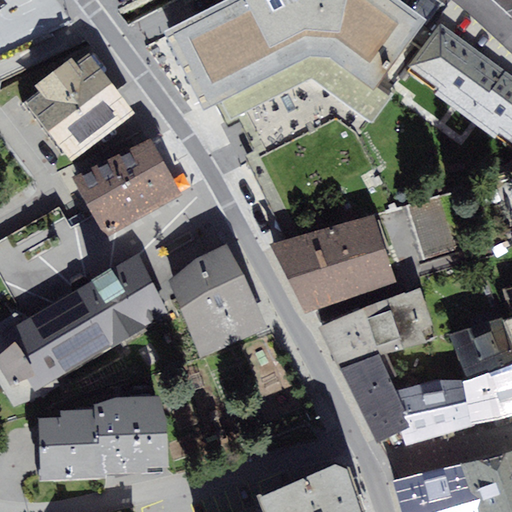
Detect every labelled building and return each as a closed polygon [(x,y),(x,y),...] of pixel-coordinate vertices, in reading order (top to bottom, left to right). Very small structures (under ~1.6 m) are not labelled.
[(55,0),(0,0),(0,54),(71,20),(55,0)] [(224,0),(165,31),(204,109),(216,104),(286,240),(374,214),(394,208),(365,135),(431,32),(422,25),(426,18),(402,0),(224,0)] [(511,79),(440,25),(410,65),(511,141),(511,79)] [(23,103),(72,163),(136,112),(89,52),(76,62),(72,57),(36,86),(39,90),(23,103)] [(144,216),(183,195),(150,136),(112,157),(144,216)] [(106,237),(144,216),(112,157),(74,178),(106,237)] [(438,197),(408,206),(425,259),(454,249),(438,197)] [(286,240),(271,244),(305,314),(396,282),(374,214),(286,240)] [(193,260),(170,279),(201,356),(267,328),(245,275),(227,243),(193,260)] [(171,312),(136,252),(0,332),(0,338),(32,393),(171,312)] [(421,288),(364,309),(380,355),(428,342),(422,329),(434,325),(421,288)] [(340,369),(380,355),(364,309),(318,327),(340,369)] [(511,340),(504,320),(502,317),(449,334),(466,381),(472,426),(511,414),(511,340)] [(340,369),(360,408),(396,390),(380,355),(340,369)] [(472,426),(466,381),(438,379),(396,390),(413,426),(401,431),(407,445),(472,426)] [(413,426),(396,390),(360,408),(377,443),(401,431),(413,426)] [(39,417),(40,480),(106,478),(105,473),(148,472),(147,467),(169,466),(168,419),(160,396),(115,397),(95,404),(95,408),(60,409),(61,416),(39,417)] [(511,511),(511,449),(393,481),(403,511),(511,511)] [(362,511),(348,468),(335,464),(260,498),(264,511),(362,511)]
